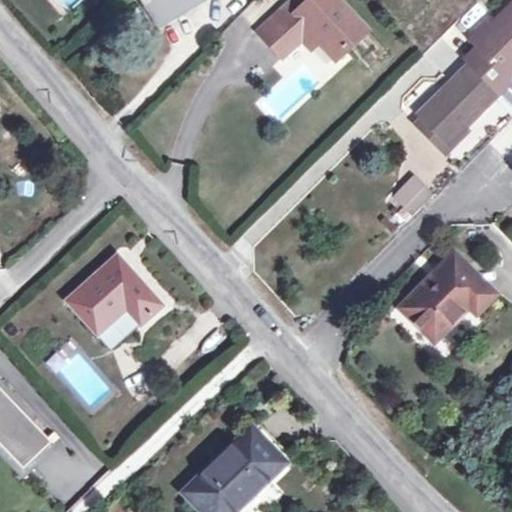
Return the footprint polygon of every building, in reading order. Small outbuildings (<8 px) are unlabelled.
[(143,0),(158,26),(176,15),(171,7),(183,0),(143,0)] [(201,0),(183,0),(171,7),(176,15),(201,0)] [(310,0),(299,11),(289,2),(256,33),(281,58),(301,40),(308,33),(317,42),(332,58),(363,30),(334,0),(310,0)] [(463,60),(468,64),(434,98),(438,103),(421,119),(414,126),(439,152),(463,128),(509,82),(504,78),(511,70),(511,3),(488,28),(472,44),(476,48),(463,60)] [(488,28),(484,24),(468,41),(472,44),(488,28)] [(308,33),(301,40),(310,49),(317,42),(308,33)] [(438,103),(434,98),(417,116),(421,119),(438,103)] [(467,132),(463,128),(439,152),(443,156),(467,132)] [(427,196),(412,182),(395,200),(409,214),(427,196)] [(492,295),(451,255),(399,308),(431,340),(466,306),(474,314),(492,295)] [(161,307),(116,258),(66,303),(106,350),(136,322),(140,327),(161,307)] [(0,444),(22,468),(47,445),(14,410),(18,407),(0,387),(0,444)] [(0,455),(22,479),(55,447),(18,407),(14,410),(47,445),(22,468),(0,444),(0,455)] [(233,511),(285,463),(250,427),(182,493),(200,511),(233,511)]
